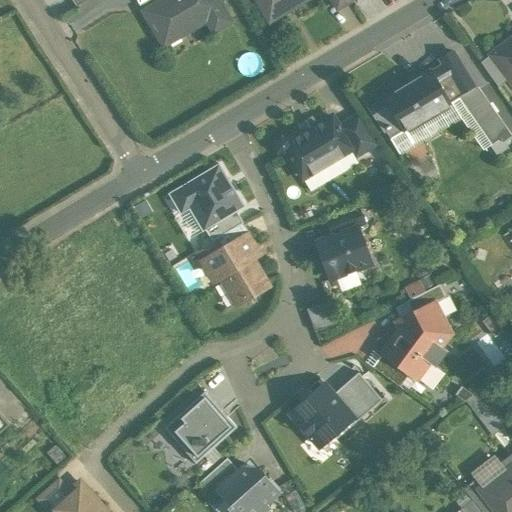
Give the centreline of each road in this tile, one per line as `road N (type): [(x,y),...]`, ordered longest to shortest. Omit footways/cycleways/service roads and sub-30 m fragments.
road 1 (residential): [(226,121),(431,0)]
road 2 (residential): [(226,121),(282,225),(293,280),(288,322)]
road 3 (residential): [(140,172),(30,0)]
road 4 (residential): [(288,322),(232,359),(253,404),(310,363),(306,356)]
road 5 (residential): [(0,261),(140,172)]
